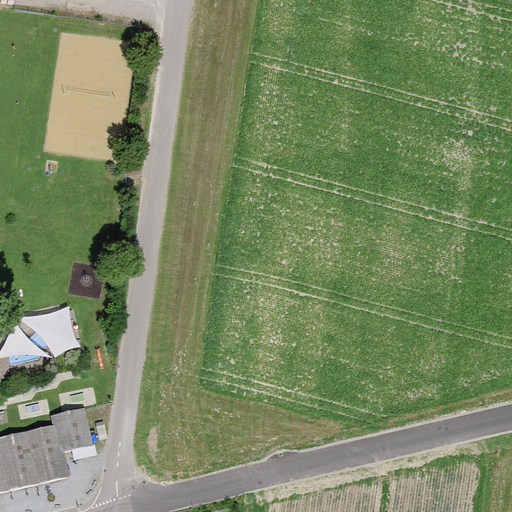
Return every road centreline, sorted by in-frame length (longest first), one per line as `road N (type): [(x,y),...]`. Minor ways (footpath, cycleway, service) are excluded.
road 1 (unclassified): [(112,511),(181,0)]
road 2 (residential): [(511,421),(121,511)]
